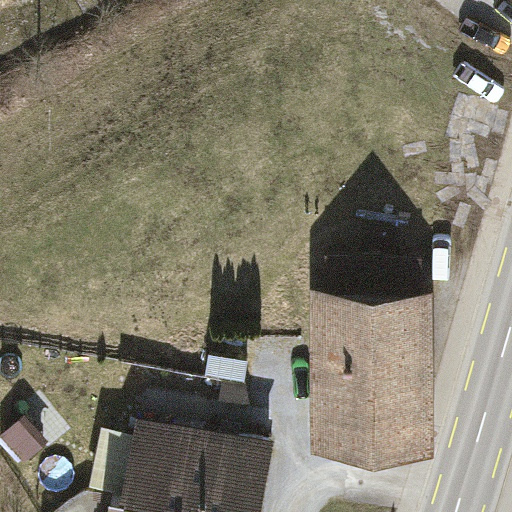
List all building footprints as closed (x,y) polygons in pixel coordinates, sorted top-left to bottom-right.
[(422,252),(326,252),(326,286),(422,287),(422,252)] [(313,286),(311,446),(432,448),(434,287),(422,287),(326,286),(313,286)] [(127,492),(247,511),(261,511),(274,435),(142,411),(127,492)] [(26,412),(2,431),(24,458),(48,439),(26,412)] [(247,511),(127,492),(115,490),(111,511),(247,511)]
